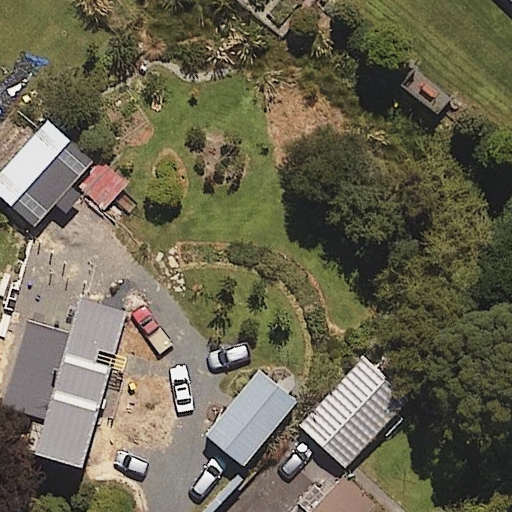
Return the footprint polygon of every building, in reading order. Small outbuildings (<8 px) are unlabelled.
[(87,198),(77,189),(99,166),(56,125),(0,182),(0,192),(38,229),(60,207),(70,216),(87,198)] [(117,322),(89,298),(59,334),(54,330),(13,379),(43,404),(26,424),(79,468),(136,399),(87,358),(117,322)] [(415,403),(365,356),(301,424),(350,471),(415,403)] [(303,404),(264,371),(210,436),(249,469),(303,404)] [(393,511),(356,476),(321,511),(393,511)]
